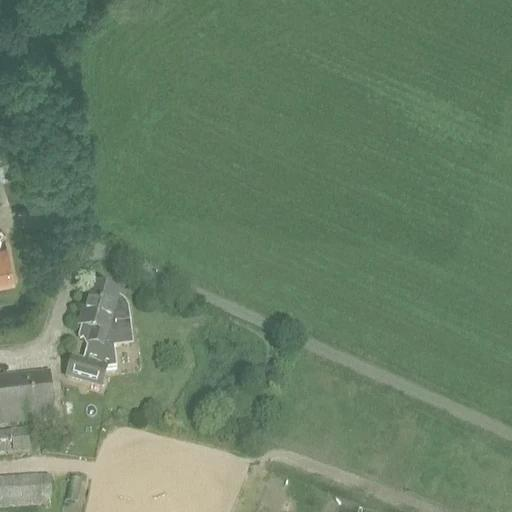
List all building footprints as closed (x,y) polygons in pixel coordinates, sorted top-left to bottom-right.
[(9,203),(34,195),(23,174),(15,136),(0,139),(0,173),(2,181),(9,203)] [(0,284),(12,282),(6,250),(0,251),(0,284)] [(118,298),(119,295),(91,287),(79,327),(81,328),(78,336),(86,349),(82,363),(72,360),(66,379),(101,389),(106,370),(116,369),(112,336),(131,334),(129,316),(128,309),(126,306),(124,303),(121,300),(118,298)] [(0,376),(0,427),(54,422),(50,371),(0,376)] [(0,455),(29,453),(27,432),(0,434),(0,455)] [(50,500),(59,499),(59,489),(0,492),(2,511),(50,509),(50,500)]
